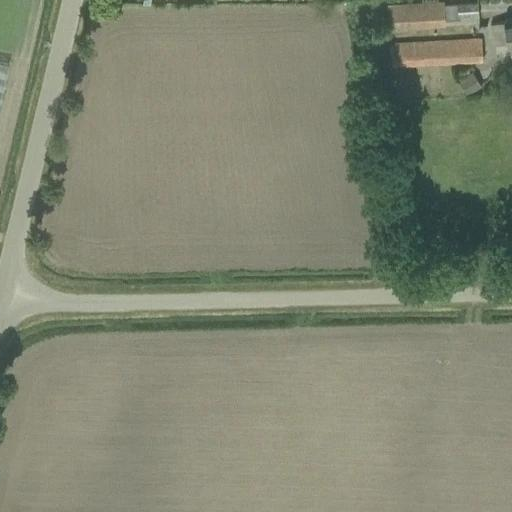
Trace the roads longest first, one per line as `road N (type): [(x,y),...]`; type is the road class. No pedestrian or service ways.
road 1 (unclassified): [(0,307),(511,295)]
road 2 (unclassified): [(0,300),(72,0)]
